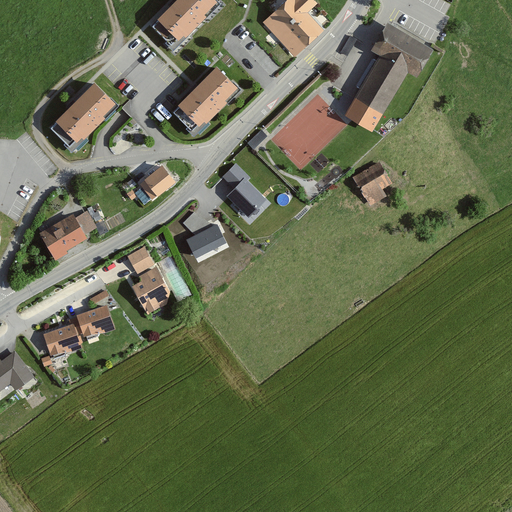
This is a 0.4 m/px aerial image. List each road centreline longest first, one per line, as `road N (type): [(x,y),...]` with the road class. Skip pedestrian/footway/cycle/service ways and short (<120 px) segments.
road 1 (residential): [(214,161),(188,153),(116,160),(50,181),(1,278),(12,301)]
road 2 (unclassified): [(214,161),(158,216),(12,301)]
road 3 (track): [(66,172),(36,120),(55,90),(113,50),(118,35),(109,0)]
road 4 (unclassified): [(360,0),(214,161)]
